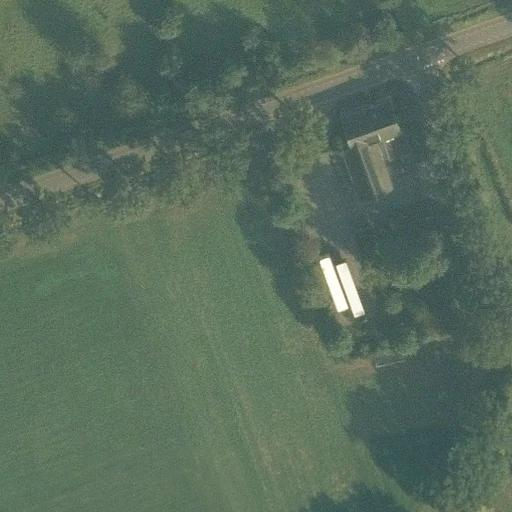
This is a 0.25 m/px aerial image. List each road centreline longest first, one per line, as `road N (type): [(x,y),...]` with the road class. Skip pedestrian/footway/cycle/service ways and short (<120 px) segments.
road 1 (unclassified): [(457,511),(475,472),(494,374),(491,276),(422,58)]
road 2 (tertiary): [(0,200),(422,58)]
